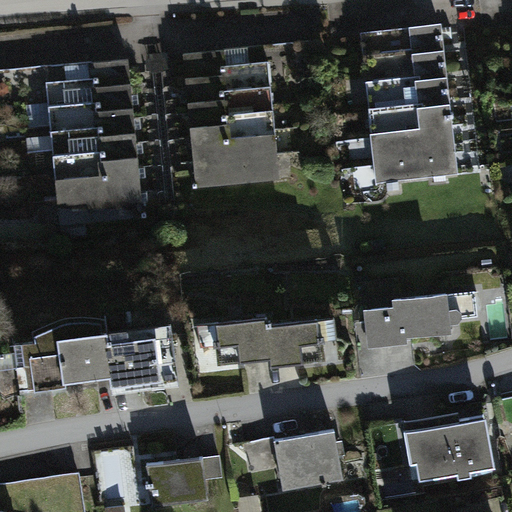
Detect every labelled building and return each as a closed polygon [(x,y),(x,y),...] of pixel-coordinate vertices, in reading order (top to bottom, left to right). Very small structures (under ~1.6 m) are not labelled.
[(448,65),(444,28),(363,36),(367,74),(448,65)] [(269,83),(265,50),(182,58),(186,92),(269,83)] [(44,70),(48,102),(132,93),(129,61),(44,70)] [(452,102),(448,65),(367,74),(371,111),(452,102)] [(272,116),(269,83),(186,92),(189,125),(272,116)] [(48,102),(51,134),(136,125),(132,93),(48,102)] [(455,140),(452,102),(371,111),(375,148),(455,140)] [(276,150),(272,116),(189,125),(192,158),(276,150)] [(51,134),(55,166),(139,157),(136,125),(51,134)] [(459,177),(455,140),(375,148),(379,186),(459,177)] [(279,183),(276,150),(192,158),(196,192),(279,183)] [(55,166),(58,198),(142,189),(139,157),(55,166)] [(58,198),(61,229),(146,220),(142,189),(58,198)] [(392,307),(364,310),(368,351),(408,347),(408,340),(456,335),(451,292),(391,299),(392,307)] [(273,359),(269,325),(268,317),(218,323),(223,365),(273,359)] [(269,325),(273,359),(274,366),(322,360),(316,319),(269,325)] [(112,377),(108,340),(107,331),(58,337),(63,383),(112,377)] [(108,340),(112,377),(113,388),(162,381),(156,334),(108,340)] [(494,470),(485,415),(403,429),(413,484),(494,470)] [(344,481),(334,428),(273,439),(282,492),(344,481)] [(208,500),(203,459),(148,465),(152,506),(208,500)]
